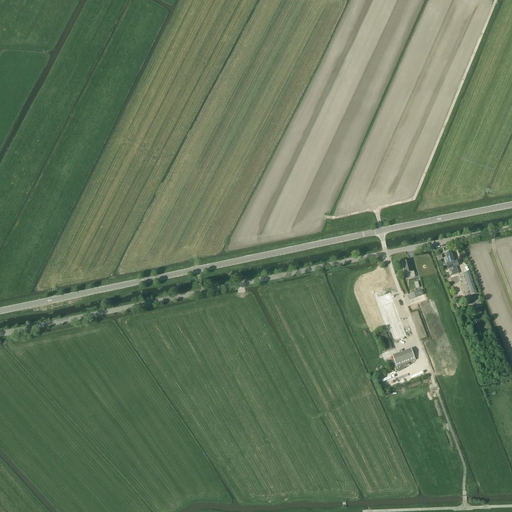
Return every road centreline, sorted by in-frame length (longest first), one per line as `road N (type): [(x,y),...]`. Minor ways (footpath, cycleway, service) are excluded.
road 1 (unclassified): [(0,334),(511,227)]
road 2 (tertiary): [(511,204),(0,311)]
road 3 (track): [(511,505),(346,509),(242,284)]
road 4 (track): [(497,0),(413,198),(325,217)]
road 5 (track): [(385,253),(464,462),(464,507)]
